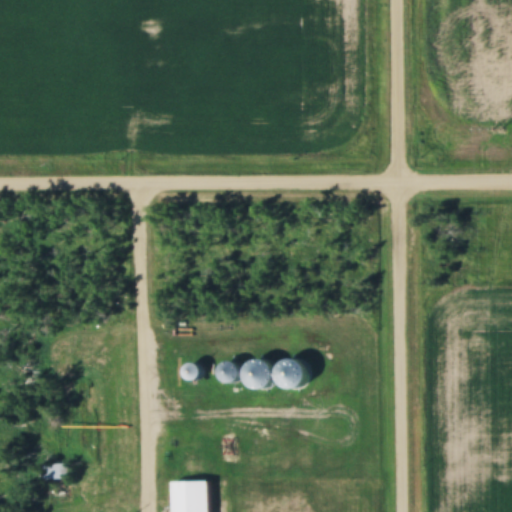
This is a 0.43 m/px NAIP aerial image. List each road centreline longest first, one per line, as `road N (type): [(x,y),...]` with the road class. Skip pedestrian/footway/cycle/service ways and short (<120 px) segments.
road 1 (residential): [(404,511),(400,0)]
road 2 (residential): [(0,180),(402,176)]
